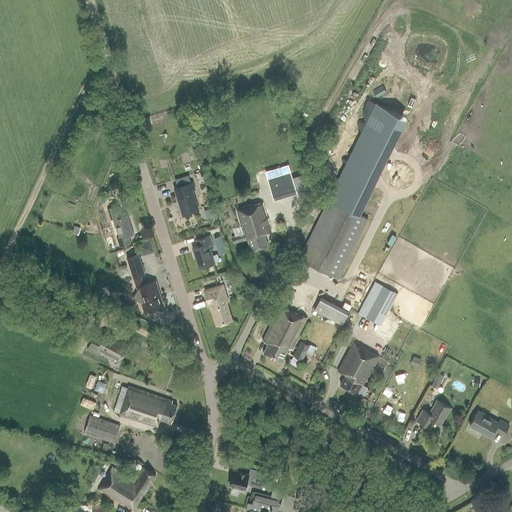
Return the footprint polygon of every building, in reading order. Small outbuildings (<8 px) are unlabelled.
[(383,86),(374,91),(377,97),(386,92),(383,86)] [(406,117),(376,103),(330,198),(360,212),(406,117)] [(288,165),(268,171),(276,200),(297,194),(296,192),(312,188),(308,173),(292,178),(288,165)] [(192,190),(195,189),(193,182),(174,188),(183,215),(199,210),(192,190)] [(339,279),(368,219),(329,200),(299,259),(339,279)] [(264,234),(272,232),(263,203),(254,206),(253,204),(236,210),(243,234),(232,238),(233,243),(248,239),(251,250),(267,245),(264,234)] [(119,205),(108,208),(111,220),(114,219),(119,237),(117,238),(120,247),(131,243),(129,235),(134,234),(128,214),(122,216),(119,205)] [(206,210),(208,218),(214,216),(212,208),(206,210)] [(210,248),(213,247),(210,235),(197,239),(199,245),(193,247),(200,268),(214,263),(210,248)] [(222,235),(215,238),(217,246),(224,243),(222,235)] [(105,239),(109,250),(116,248),(112,237),(105,239)] [(152,240),(142,243),(145,254),(156,250),(152,240)] [(138,253),(126,257),(133,278),(134,278),(142,276),(145,275),(138,253)] [(378,280),(361,311),(383,323),(400,292),(378,280)] [(156,282),(137,287),(138,290),(134,298),(142,302),(145,312),(163,307),(156,282)] [(216,325),(232,320),(227,302),(228,302),(224,286),(205,291),(208,303),(210,303),(216,325)] [(342,325),(349,312),(321,298),(315,310),(342,325)] [(292,349),(308,318),(280,305),(262,340),(269,343),(263,353),(282,362),(289,348),(292,349)] [(380,335),(387,339),(397,321),(389,317),(380,335)] [(102,338),(95,335),(87,349),(98,355),(101,351),(120,361),(129,344),(105,331),(102,338)] [(310,345),(301,341),(294,356),(302,360),(306,353),(312,356),(317,347),(311,344),(310,345)] [(362,383),(363,384),(378,356),(353,343),(338,371),(346,375),(341,384),(357,393),(362,383)] [(414,356),(410,364),(417,367),(421,359),(414,356)] [(438,388),(444,376),(438,372),(432,385),(438,388)] [(173,401),(129,386),(119,415),(157,428),(160,419),(171,423),(177,405),(172,404),(173,401)] [(440,425),(450,408),(437,400),(430,413),(423,409),(417,421),(430,428),(434,422),(440,425)] [(504,435),(509,425),(500,420),(499,422),(478,410),(470,426),(490,437),(494,429),(504,435)] [(114,443),(120,424),(90,415),(84,434),(114,443)] [(126,473),(130,468),(124,464),(121,470),(126,473)] [(132,511),(154,475),(142,467),(137,476),(132,472),(129,477),(112,467),(98,491),(132,511)] [(251,468),(249,475),(247,475),(247,474),(233,470),(229,486),(245,490),(245,488),(252,490),(253,485),(259,487),(261,478),(259,478),(261,471),(251,468)] [(280,505),(277,507),(279,501),(256,495),(255,500),(254,500),(252,504),(248,503),(246,509),(251,511),(250,511),(282,511),(284,511),(291,511),(295,496),(283,493),(280,505)] [(105,511),(103,500),(91,497),(92,504),(47,508),(47,511),(37,511),(91,511),(93,511),(92,511),(105,511)]
